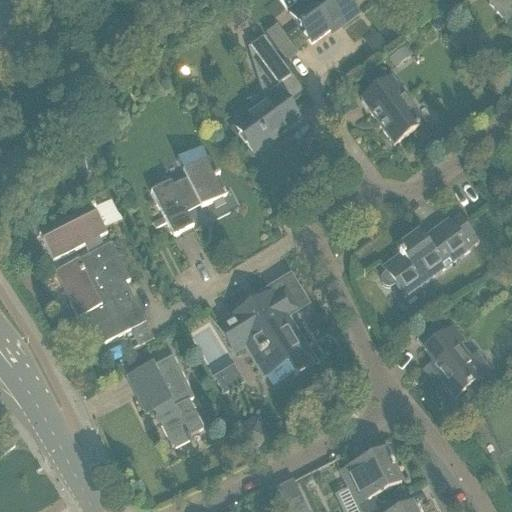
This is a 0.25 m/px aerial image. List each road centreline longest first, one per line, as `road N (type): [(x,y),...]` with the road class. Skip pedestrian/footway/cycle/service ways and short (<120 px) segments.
road 1 (unclassified): [(197,511),(369,423),(394,396)]
road 2 (unclassified): [(394,396),(308,235)]
road 3 (unclassified): [(91,511),(0,355)]
road 4 (unclassified): [(377,186),(415,191),(511,119)]
road 5 (unclassified): [(490,511),(394,396)]
road 6 (unclassified): [(179,311),(308,235)]
